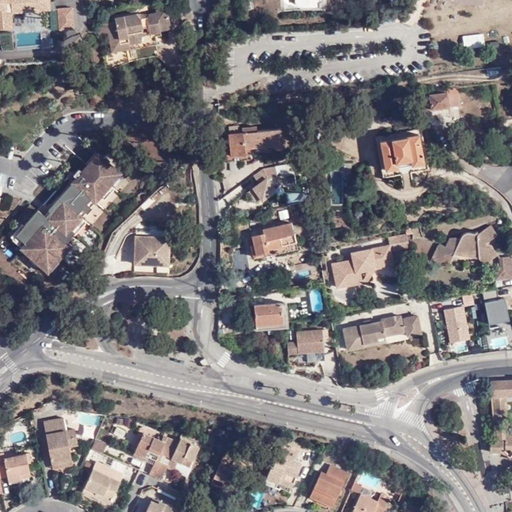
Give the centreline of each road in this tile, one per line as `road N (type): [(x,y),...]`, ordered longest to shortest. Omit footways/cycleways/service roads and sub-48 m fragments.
road 1 (tertiary): [(383,422),(117,357)]
road 2 (residential): [(404,387),(358,397),(223,360),(206,338),(205,283)]
road 3 (residential): [(205,283),(212,220),(194,27)]
road 4 (tertiary): [(19,356),(218,401)]
road 5 (tertiary): [(218,401),(390,442)]
road 6 (tertiary): [(218,401),(384,430)]
road 7 (unknown): [(470,368),(488,470),(511,486)]
